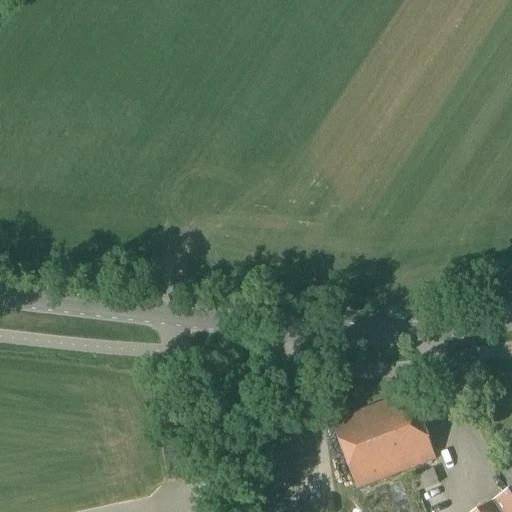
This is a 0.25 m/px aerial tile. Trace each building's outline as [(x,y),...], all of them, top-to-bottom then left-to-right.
[(356,491),(435,461),(409,393),(330,423),(356,491)] [(247,456),(275,446),(260,402),(232,412),(247,456)] [(259,478),(273,475),(269,454),(255,457),(259,478)] [(416,493),(438,485),(433,470),(411,478),(416,493)] [(511,511),(511,491),(478,511),(511,511)]
